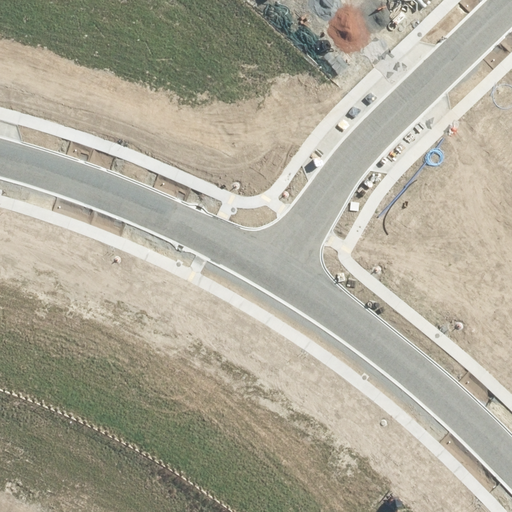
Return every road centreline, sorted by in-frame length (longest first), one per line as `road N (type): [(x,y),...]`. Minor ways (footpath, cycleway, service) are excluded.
road 1 (residential): [(277,268),(359,151),(511,0)]
road 2 (residential): [(511,464),(360,324),(277,268)]
road 3 (residential): [(277,268),(67,174),(0,156)]
